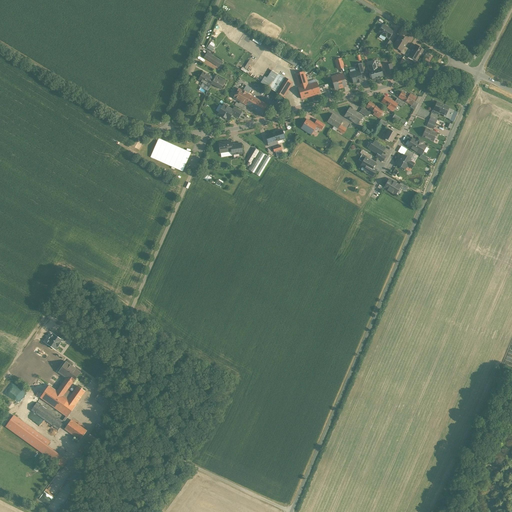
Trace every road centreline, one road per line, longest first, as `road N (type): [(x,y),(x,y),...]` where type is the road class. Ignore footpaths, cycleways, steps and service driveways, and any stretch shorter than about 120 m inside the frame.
road 1 (unclassified): [(291,511),(477,74)]
road 2 (unclassified): [(209,132),(82,409)]
road 3 (unclassified): [(438,70),(209,132)]
road 4 (unclassified): [(163,131),(121,118),(0,39)]
road 5 (unclassified): [(163,131),(218,0)]
road 6 (unclassified): [(438,70),(375,184)]
